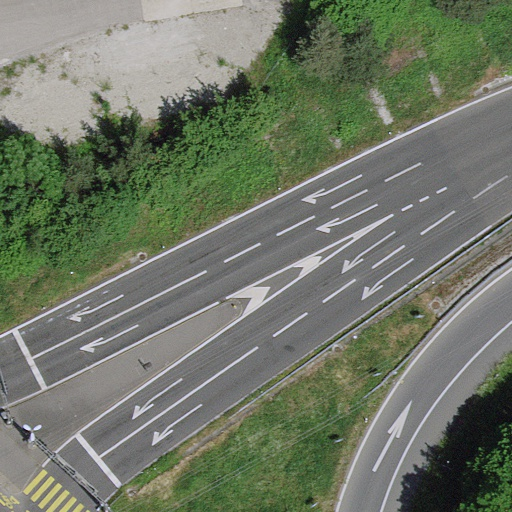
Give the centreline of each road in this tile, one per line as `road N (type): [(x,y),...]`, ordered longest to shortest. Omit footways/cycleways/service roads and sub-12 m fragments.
road 1 (motorway): [(493,158),(274,337),(97,461),(58,511)]
road 2 (motorway): [(493,158),(208,273),(0,372)]
road 3 (motorway): [(361,511),(427,380),(511,295)]
